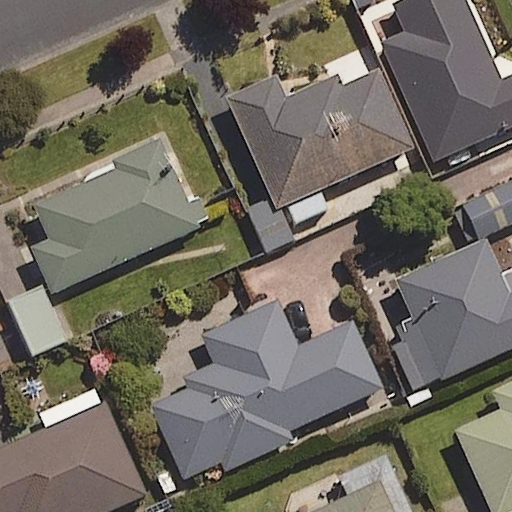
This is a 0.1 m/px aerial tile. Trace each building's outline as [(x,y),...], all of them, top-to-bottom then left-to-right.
[(269,200),(247,210),(264,252),(300,237),(294,224),(327,210),(318,189),(409,151),(373,65),(285,102),(275,78),(226,98),(269,200)] [(185,205),(157,142),(81,175),(84,183),(34,205),(50,243),(33,251),(51,293),(208,224),(198,199),(185,205)] [(511,223),(511,185),(453,209),(467,242),(511,223)] [(411,319),(402,323),(394,345),(414,391),(511,347),(511,274),(501,279),(484,240),(394,279),(411,319)] [(299,346),(279,301),(202,336),(215,363),(183,377),(188,389),(149,407),(186,489),(290,442),(286,432),(380,390),(350,323),(299,346)] [(511,384),(492,393),(500,411),(454,432),(490,511),(509,511),(511,511),(511,384)] [(34,414),(42,430),(0,449),(0,511),(106,511),(146,494),(97,385),(34,414)] [(411,511),(385,456),(267,510),(267,511),(411,511)]
